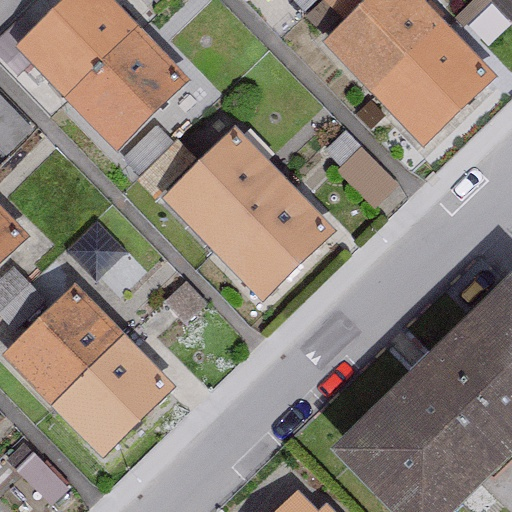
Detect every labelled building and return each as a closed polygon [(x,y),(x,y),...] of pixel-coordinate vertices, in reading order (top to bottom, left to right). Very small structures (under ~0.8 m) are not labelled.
[(106,153),(176,83),(92,0),(67,0),(10,57),(106,153)] [(416,149),(486,79),(406,0),(373,0),(320,54),(416,149)] [(254,304),(324,234),(228,139),(158,209),(254,304)] [(0,257),(16,242),(0,225),(0,257)] [(370,511),(464,511),(511,465),(511,291),(508,287),(325,467),(370,511)] [(0,368),(94,463),(164,393),(68,297),(0,365),(0,368)] [(7,474),(44,511),(47,511),(72,488),(33,449),(7,474)] [(0,511),(19,511),(30,502),(1,472),(0,472),(0,511)] [(319,511),(304,511),(293,500),(280,511),(322,511),(321,510),(319,511)]
